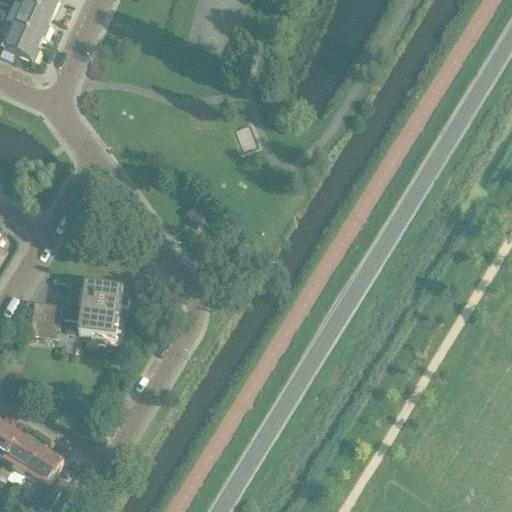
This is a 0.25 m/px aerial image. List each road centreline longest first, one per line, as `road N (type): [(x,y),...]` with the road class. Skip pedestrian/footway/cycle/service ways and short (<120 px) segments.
road 1 (tertiary): [(222,511),(511,44)]
road 2 (unclassified): [(106,466),(204,309),(92,160)]
road 3 (unclassified): [(106,466),(0,401)]
